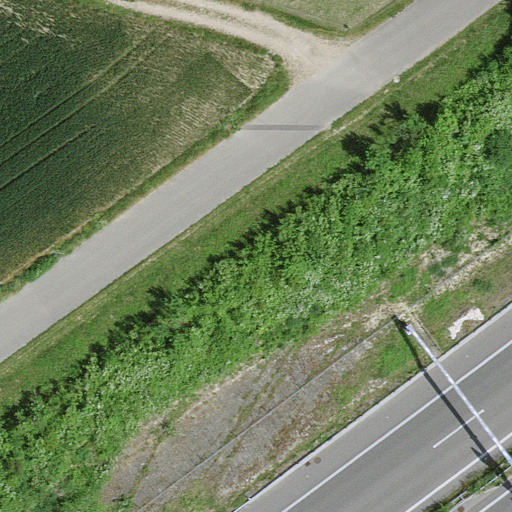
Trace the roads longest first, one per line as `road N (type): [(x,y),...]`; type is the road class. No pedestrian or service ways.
road 1 (unclassified): [(459,0),(0,332)]
road 2 (track): [(154,0),(278,36),(340,85)]
road 3 (motorway): [(511,388),(345,511)]
